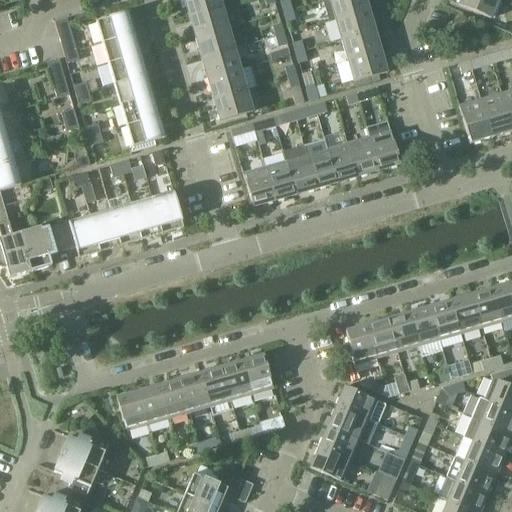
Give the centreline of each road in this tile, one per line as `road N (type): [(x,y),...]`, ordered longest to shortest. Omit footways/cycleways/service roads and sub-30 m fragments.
road 1 (residential): [(228,253),(156,0)]
road 2 (residential): [(511,264),(295,328)]
road 3 (residential): [(295,328),(90,388)]
road 4 (residential): [(36,309),(228,253)]
road 5 (residential): [(228,253),(416,198)]
road 6 (residential): [(445,190),(411,75),(416,0)]
road 7 (residential): [(271,489),(309,392),(295,328)]
